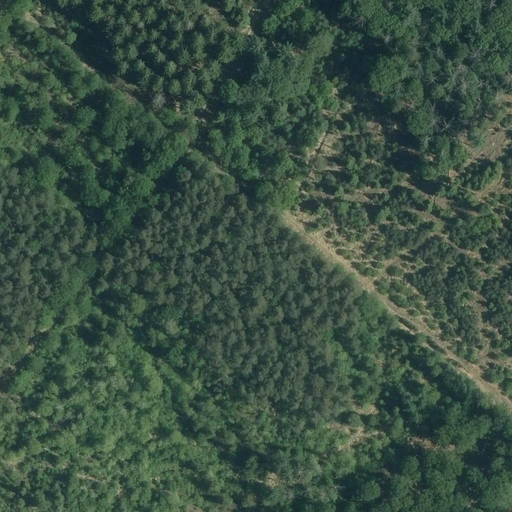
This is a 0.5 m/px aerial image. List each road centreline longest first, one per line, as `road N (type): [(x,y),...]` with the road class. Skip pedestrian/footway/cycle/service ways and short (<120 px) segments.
road 1 (track): [(0,387),(191,146)]
road 2 (track): [(191,146),(8,0)]
road 3 (track): [(370,289),(191,146)]
road 4 (track): [(370,289),(511,165)]
road 5 (track): [(511,407),(370,289)]
road 6 (track): [(191,146),(268,0)]
